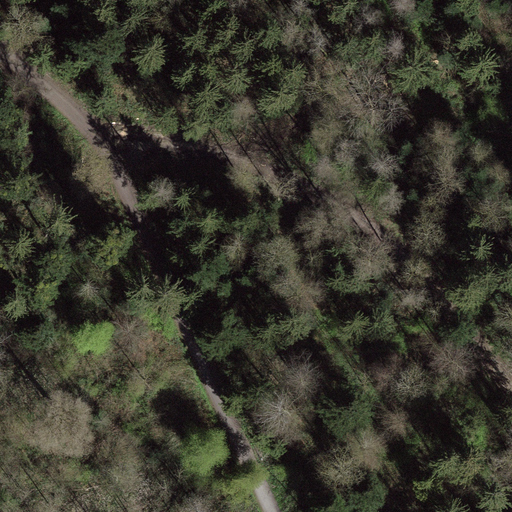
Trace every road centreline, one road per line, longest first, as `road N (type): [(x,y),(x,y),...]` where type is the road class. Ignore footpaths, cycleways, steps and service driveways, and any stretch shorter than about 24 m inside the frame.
road 1 (track): [(0,52),(91,128),(274,511)]
road 2 (track): [(91,128),(178,141),(294,183),(353,218),(511,379)]
